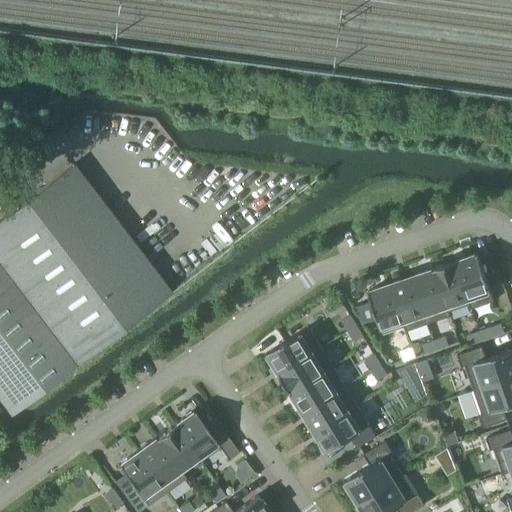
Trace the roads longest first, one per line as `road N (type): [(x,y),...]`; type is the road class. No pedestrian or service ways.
road 1 (residential): [(511,260),(493,233),(469,226),(421,240),(345,266),(204,354)]
road 2 (residential): [(0,497),(204,354)]
road 3 (residential): [(204,354),(309,511)]
